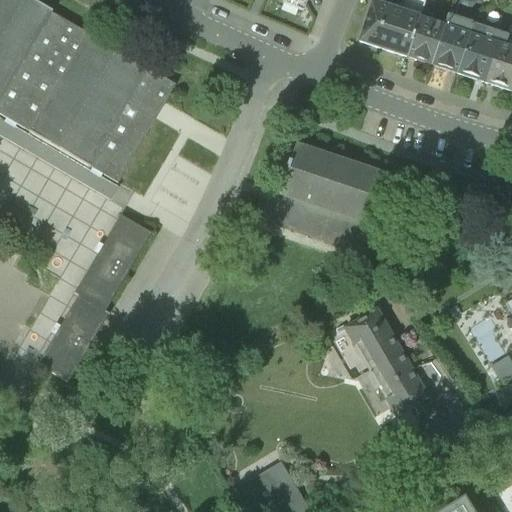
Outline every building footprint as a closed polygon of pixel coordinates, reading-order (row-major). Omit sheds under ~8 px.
[(0,0),(0,118),(28,135),(87,36),(52,15),(52,14),(27,0),(0,0)] [(402,0),(398,13),(419,20),(422,13),(425,0),(402,0)] [(425,0),(422,13),(427,15),(432,0),(425,0)] [(419,21),(419,20),(398,13),(372,5),(359,44),(407,59),(419,21)] [(419,20),(419,21),(428,24),(431,16),(427,15),(422,13),(419,20)] [(444,29),(453,32),(456,21),(447,18),(444,29)] [(444,29),(428,24),(419,21),(407,59),(431,67),(444,29)] [(472,26),(456,21),(453,32),(468,37),(471,28),(472,26)] [(468,39),(486,45),(490,34),(471,28),(468,37),(468,39)] [(468,39),(468,37),(453,32),(444,29),(431,67),(456,75),(468,39)] [(499,37),(490,34),(486,45),(495,48),(499,37)] [(87,36),(28,135),(90,171),(90,170),(117,186),(175,88),(147,71),(148,70),(87,35),(87,36)] [(495,48),(502,50),(505,39),(499,37),(495,48)] [(484,84),(495,48),(486,45),(468,39),(456,75),(484,84)] [(511,41),(505,39),(502,50),(511,53),(511,41)] [(511,93),(511,89),(511,53),(502,50),(495,48),(484,84),(511,93)] [(0,138),(108,202),(117,186),(90,170),(90,171),(28,135),(0,118),(0,138)] [(270,226),(372,260),(382,231),(399,183),(295,147),(289,165),(288,164),(285,171),(287,172),(278,196),(280,196),(273,218),(270,226)] [(38,367),(68,385),(89,350),(108,316),(105,314),(151,236),(121,218),(74,297),(78,299),(38,367)] [(370,374),(397,418),(428,400),(376,312),(354,326),(379,369),(370,374)] [(345,331),(370,374),(379,369),(354,326),(345,331)] [(511,410),(511,388),(497,396),(505,414),(511,410)] [(404,441),(422,469),(441,457),(445,454),(427,426),(424,428),(404,441)] [(240,491),(253,511),(305,511),(306,511),(280,467),(240,491)] [(470,511),(463,500),(442,511),(470,511)]
